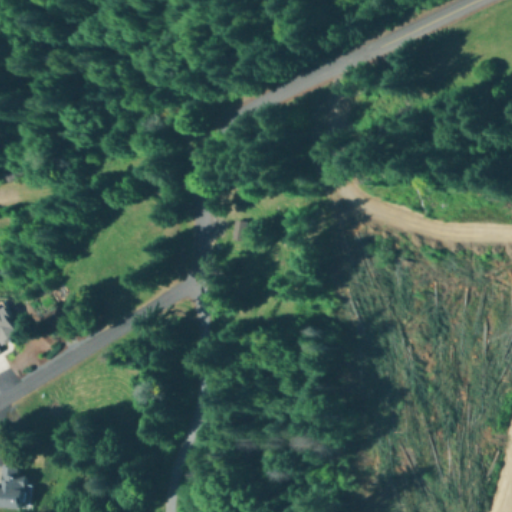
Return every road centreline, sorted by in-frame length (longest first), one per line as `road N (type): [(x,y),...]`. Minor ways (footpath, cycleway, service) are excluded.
road 1 (residential): [(388,39),(198,129),(200,347),(192,442),(168,511)]
road 2 (residential): [(200,277),(189,294),(0,403)]
road 3 (track): [(0,199),(143,155),(198,129)]
